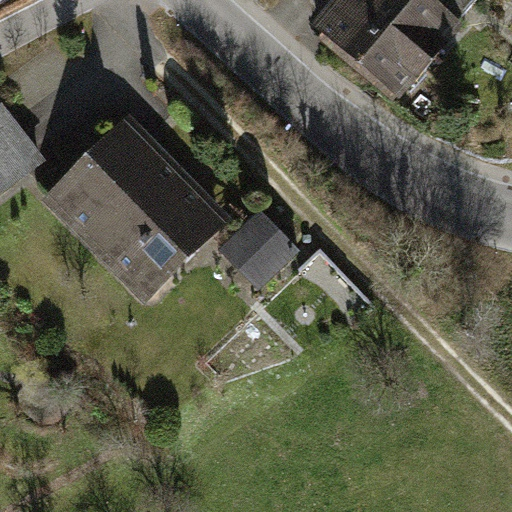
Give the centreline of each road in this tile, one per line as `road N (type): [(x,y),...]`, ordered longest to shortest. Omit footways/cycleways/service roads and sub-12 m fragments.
road 1 (track): [(511,417),(107,0)]
road 2 (tertiary): [(511,215),(420,183),(367,152),(196,0)]
